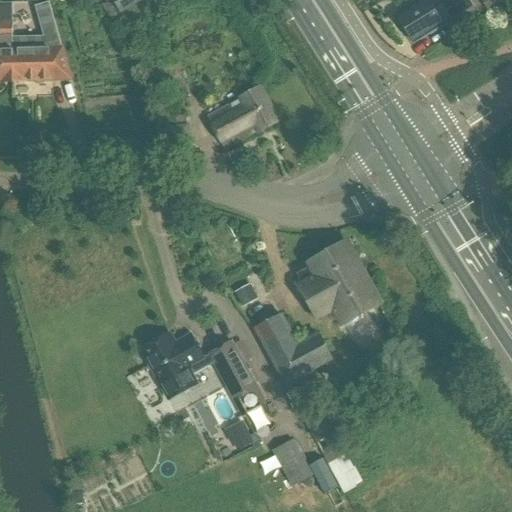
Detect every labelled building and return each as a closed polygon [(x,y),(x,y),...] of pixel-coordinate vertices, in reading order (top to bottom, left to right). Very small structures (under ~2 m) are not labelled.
[(105,0),(106,0),(112,0),(121,13),(141,0),(105,0)] [(399,18),(401,20),(400,23),(403,28),(406,29),(415,42),(443,25),(441,21),(449,15),(452,19),(473,6),(469,0),(452,0),(435,11),(428,0),(399,18)] [(502,0),(481,0),(490,14),(505,4),(502,0)] [(69,77),(49,3),(36,8),(45,39),(13,39),(14,82),(53,81),(53,77),(69,77)] [(0,51),(0,81),(14,82),(13,39),(13,8),(0,7),(0,19),(1,20),(1,38),(0,38),(0,51)] [(261,89),(208,118),(225,150),(278,121),(261,89)] [(183,117),(154,123),(162,163),(192,157),(183,117)] [(347,247),(313,266),(314,266),(298,275),(305,287),(304,287),(313,302),(362,275),(347,247)] [(336,306),(344,321),(377,302),(362,275),(313,302),(320,315),(336,306)] [(272,360),(297,347),(280,316),(255,329),(272,360)] [(171,334),(142,349),(168,400),(197,386),(192,376),(217,363),(211,352),(203,357),(192,336),(176,344),(171,334)] [(297,347),(272,360),(328,463),(338,457),(304,394),(312,389),(304,373),(333,360),(319,335),(297,347)] [(234,341),(211,352),(217,363),(229,386),(244,416),(267,405),(251,374),(234,341)] [(295,440),(274,451),(292,486),(313,475),(295,440)]
